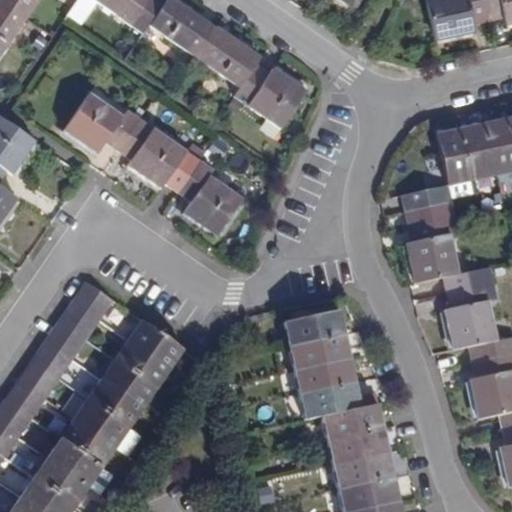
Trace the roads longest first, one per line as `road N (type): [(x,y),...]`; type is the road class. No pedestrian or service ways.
road 1 (residential): [(0,345),(91,220),(197,292),(232,292),(348,243)]
road 2 (residential): [(348,243),(450,511)]
road 3 (residential): [(250,0),(394,100)]
road 4 (residential): [(394,100),(356,166),(348,243)]
road 5 (residential): [(511,74),(394,100)]
